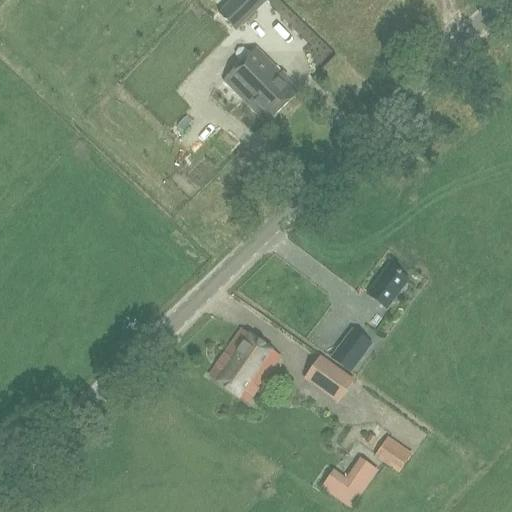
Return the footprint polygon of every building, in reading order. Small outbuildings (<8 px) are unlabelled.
[(268,0),(234,0),(220,14),(236,31),(268,0)] [(355,28),(345,38),(363,57),(384,37),(375,29),(380,24),(375,19),(360,33),(355,28)] [(163,54),(190,79),(216,51),(189,26),(163,54)] [(292,29),(275,35),(285,63),(316,52),(310,35),(296,40),(292,29)] [(266,124),(298,93),(256,50),(224,81),(266,124)] [(155,108),(174,129),(192,112),(174,91),(155,108)] [(411,281),(389,264),(365,294),(386,312),(404,290),(411,281)] [(351,297),(343,303),(359,325),(367,319),(351,297)] [(351,373),(370,344),(351,331),(331,358),(331,359),(339,365),(351,373)] [(247,402),(278,357),(242,332),(211,377),(247,402)] [(327,393),(341,374),(320,359),(306,378),(327,393)] [(399,473),(412,455),(389,438),(377,457),(399,473)] [(351,510),(378,471),(359,459),(346,479),(334,470),(321,489),(351,510)]
